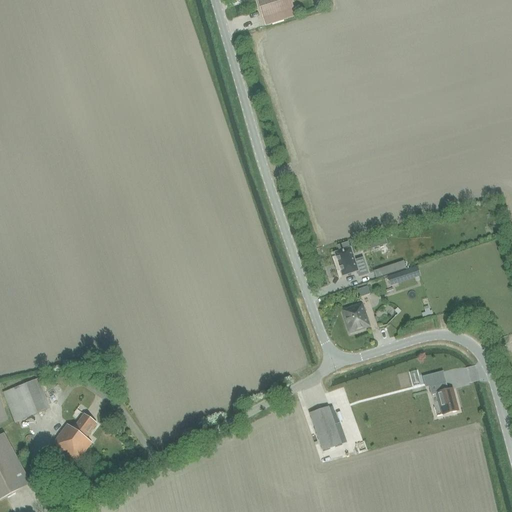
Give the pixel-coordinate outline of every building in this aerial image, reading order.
[(296,16),(291,0),(257,0),(266,26),(296,16)] [(339,253),(335,254),(343,277),(357,272),(359,278),(368,274),(363,259),(355,262),(350,249),(339,253)] [(404,262),(381,269),(383,276),(384,277),(407,269),(404,262)] [(419,268),(396,275),(398,283),(421,276),(419,268)] [(362,304),(341,311),(349,335),(370,328),(362,304)] [(444,383),(446,392),(448,391),(443,374),(431,377),(432,384),(426,385),(427,390),(429,389),(429,387),(444,383)] [(431,377),(424,379),(426,385),(432,384),(431,377)] [(50,409),(38,379),(3,393),(15,423),(50,409)] [(458,411),(452,390),(448,391),(446,392),(444,383),(429,387),(429,389),(431,396),(437,394),(443,415),(458,411)] [(332,407),(330,408),(329,408),(329,407),(310,414),(323,451),(342,445),(331,413),(334,412),(332,407)] [(96,426),(85,417),(77,427),(75,426),(73,430),(68,426),(52,448),(76,466),(92,444),(86,440),(96,426)] [(0,500),(31,484),(5,435),(0,437),(0,500)]
